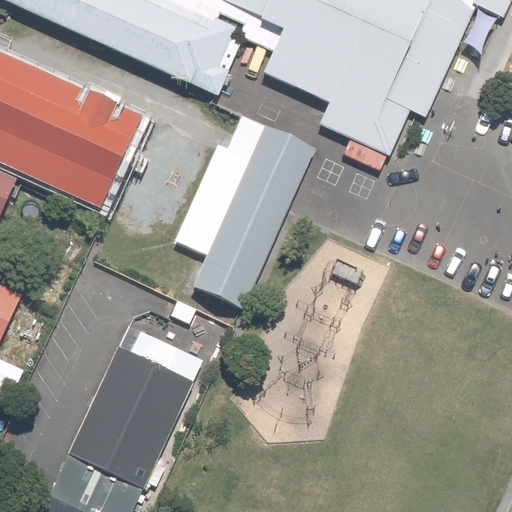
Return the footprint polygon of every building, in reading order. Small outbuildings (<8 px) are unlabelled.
[(0,0),(0,9),(219,105),(246,43),(146,0),(0,0)] [(511,0),(212,0),(211,3),(289,38),(270,82),(330,109),(320,133),(405,171),(475,14),(503,26),(511,4),(511,0)] [(141,117),(0,54),(0,215),(16,181),(0,173),(0,164),(99,210),(106,194),(115,198),(146,124),(139,121),(141,117)] [(320,154),(239,118),(177,253),(207,267),(194,296),(245,319),(320,154)] [(0,414),(7,417),(27,372),(0,359),(0,331),(16,297),(0,289),(0,414)] [(192,372),(116,339),(112,350),(50,492),(45,500),(72,511),(130,511),(188,383),(192,372)]
